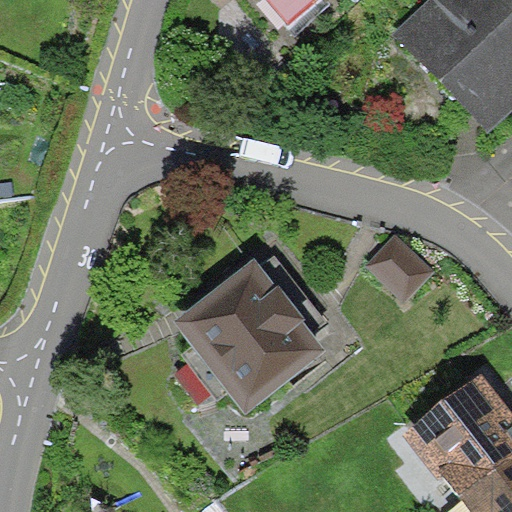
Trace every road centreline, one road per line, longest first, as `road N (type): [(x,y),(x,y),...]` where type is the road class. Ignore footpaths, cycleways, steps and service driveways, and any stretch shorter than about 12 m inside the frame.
road 1 (residential): [(511,286),(415,209),(111,127)]
road 2 (residential): [(111,127),(34,373)]
road 3 (residential): [(34,373),(7,511)]
road 4 (residential): [(151,0),(111,127)]
